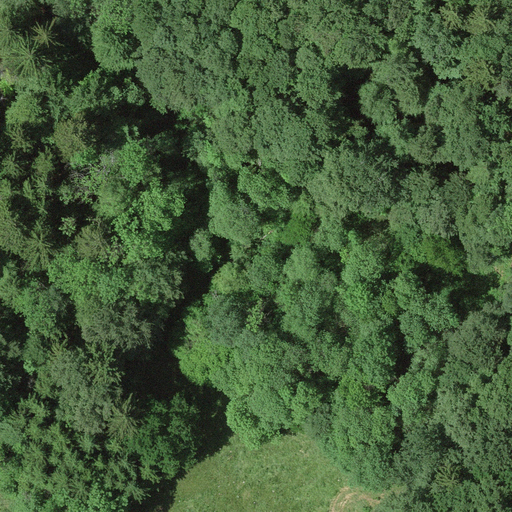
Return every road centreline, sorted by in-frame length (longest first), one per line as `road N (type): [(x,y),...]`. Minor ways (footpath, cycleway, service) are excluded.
road 1 (track): [(511,315),(484,390),(396,490)]
road 2 (track): [(504,0),(498,110),(511,149)]
